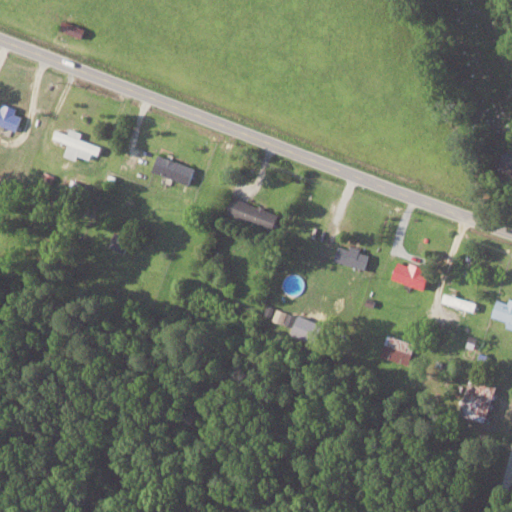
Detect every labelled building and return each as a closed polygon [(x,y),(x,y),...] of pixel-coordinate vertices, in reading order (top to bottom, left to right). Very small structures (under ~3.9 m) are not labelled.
[(3,108),(0,106),(0,123),(18,130),(25,112),(4,104),(3,108)] [(82,139),(84,132),(72,128),(71,133),(57,129),(55,138),(70,142),(66,156),(79,159),(80,155),(93,159),(94,153),(101,154),(104,145),(82,139)] [(511,173),(511,153),(506,152),(500,170),(511,173)] [(197,166),(160,155),(154,171),(192,183),(197,166)] [(283,212),(235,198),(230,215),(278,229),(283,212)] [(337,260),(367,269),(372,252),(352,246),(351,248),(341,245),(337,260)] [(395,279),(427,290),(434,271),(401,260),(395,279)] [(444,302),(477,311),(480,302),(447,292),(444,302)] [(495,317),(510,321),(509,327),(511,327),(511,298),(511,302),(499,299),(495,317)] [(383,355),(410,365),(418,343),(391,333),(383,355)] [(487,422),(500,386),(472,376),(459,412),(487,422)]
